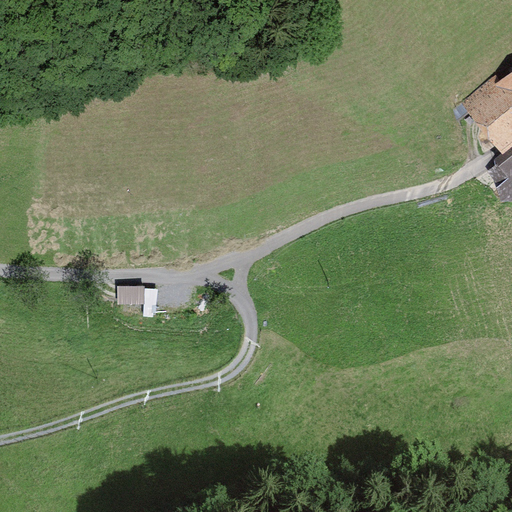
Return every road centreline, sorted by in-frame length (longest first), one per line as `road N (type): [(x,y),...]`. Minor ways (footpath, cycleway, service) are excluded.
road 1 (track): [(0,440),(227,376),(244,353),(247,316),(240,298),(197,279),(0,270)]
road 2 (track): [(240,298),(240,277),(253,257),(340,212),(437,187),(511,138)]
